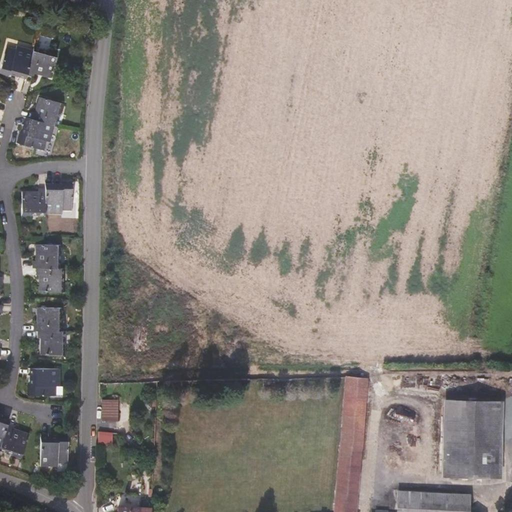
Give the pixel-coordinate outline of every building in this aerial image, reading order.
[(28,72),(33,51),(18,47),(18,49),(7,46),(0,72),(10,74),(12,68),(21,70),(19,75),(27,77),(28,72)] [(51,75),(57,51),(49,50),(49,53),(35,49),(34,51),(33,51),(28,72),(35,74),(36,70),(44,72),(43,74),(51,75)] [(56,126),(61,110),(63,111),(65,104),(42,98),(40,105),(42,106),(40,114),(36,113),(34,120),(54,126),(56,126)] [(50,142),(54,126),(34,120),(27,119),(25,126),(32,128),(29,137),(22,135),(19,144),(44,150),(47,141),(50,142)] [(72,210),(72,185),(62,185),(62,192),(53,192),(53,187),(46,187),(46,190),(46,215),(62,214),(62,210),(72,210)] [(46,215),(46,190),(22,190),(22,214),(46,215)] [(57,270),(58,253),(60,253),(61,245),(36,245),(36,253),(38,253),(38,260),(33,260),(32,268),(37,268),(57,270)] [(60,284),(60,270),(57,270),(37,268),(36,275),(41,275),(41,284),(39,284),(39,292),(63,293),(63,284),(60,284)] [(58,332),(58,316),(61,316),(61,308),(37,307),(36,315),(39,315),(38,324),(34,324),(34,331),(39,331),(58,332)] [(61,347),(62,332),(58,332),(39,331),(38,338),(42,339),(42,347),(40,347),(40,354),(65,355),(65,347),(61,347)] [(59,386),(60,369),(32,368),(31,376),(38,376),(38,386),(30,386),(30,394),(56,395),(57,386),(59,386)] [(335,493),(336,493),(334,511),(354,511),(355,502),(357,502),(368,378),(346,376),(335,493)] [(442,476),(486,478),(501,478),(503,401),(443,399),(442,476)] [(118,421),(118,400),(103,401),(102,421),(118,421)] [(20,460),(28,437),(21,434),(20,437),(12,434),(13,430),(6,427),(0,443),(0,449),(14,454),(13,457),(20,460)] [(67,463),(68,438),(57,437),(57,444),(48,445),(48,439),(40,439),(40,465),(57,466),(57,463),(67,463)] [(469,511),(471,494),(422,491),(397,490),(396,511),(469,511)]
